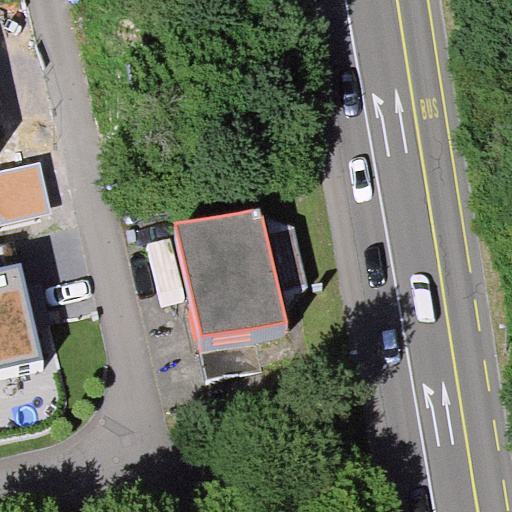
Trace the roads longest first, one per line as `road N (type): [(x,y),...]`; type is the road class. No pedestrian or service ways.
road 1 (residential): [(48,0),(162,437),(93,475),(0,497)]
road 2 (secondary): [(445,511),(361,0)]
